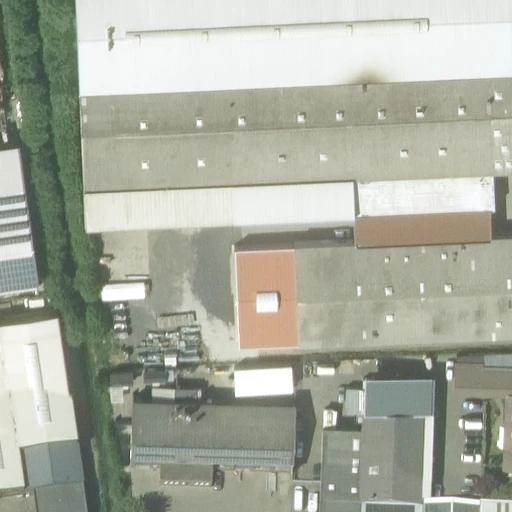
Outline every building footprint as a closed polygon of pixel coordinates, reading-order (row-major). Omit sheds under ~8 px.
[(511,0),(77,0),(87,227),(356,216),(357,243),(498,237),(496,172),(511,170),(511,0)] [(22,193),(0,195),(0,294),(35,290),(22,193)] [(511,236),(498,237),(357,243),(297,246),(302,344),(511,334),(511,236)] [(84,511),(59,316),(0,322),(0,324),(25,511),(84,511)] [(0,502),(23,499),(0,324),(0,502)] [(454,394),(511,396),(511,367),(455,365),(454,394)] [(178,402),(137,400),(134,472),(164,475),(164,490),(216,492),(216,475),(296,477),(299,405),(200,402),(200,389),(178,388),(178,402)] [(511,511),(426,506),(425,493),(428,413),(368,411),(367,431),(327,430),(324,511),(511,511)]
